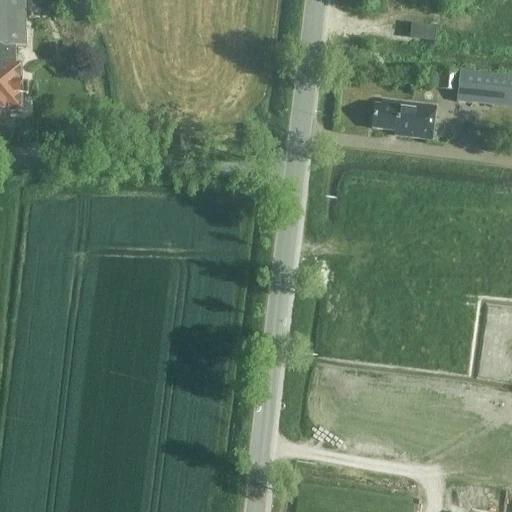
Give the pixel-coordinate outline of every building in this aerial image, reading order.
[(16,67),(15,48),(23,47),(22,0),(0,0),(0,128),(6,128),(10,124),(9,114),(22,114),(21,97),(28,96),(27,84),(21,84),(20,67),(16,67)] [(435,29),(413,27),(412,38),(433,41),(435,29)] [(437,89),(457,91),(459,73),(439,70),(437,89)] [(511,77),(459,73),(456,104),(511,109),(511,77)] [(436,108),(384,101),(383,107),(376,107),(373,129),(396,131),(395,136),(432,141),(436,108)]
